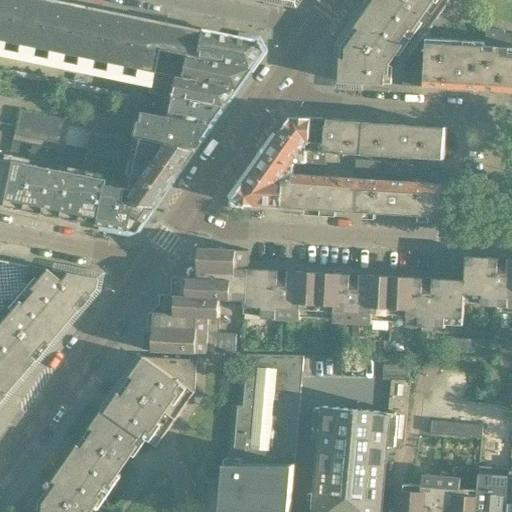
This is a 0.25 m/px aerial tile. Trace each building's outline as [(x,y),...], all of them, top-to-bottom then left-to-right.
[(48,0),(0,0),(0,12),(137,39),(133,63),(152,67),(154,59),(156,51),(172,54),(190,58),(196,31),(48,0)] [(340,82),(425,87),(428,37),(425,35),(449,0),(374,0),(342,46),(340,82)] [(486,29),(486,42),(482,90),(511,92),(511,34),(504,34),(505,30),(486,29)] [(212,62),(217,35),(196,31),(190,58),(212,62)] [(257,51),(253,43),(217,35),(212,62),(244,69),(257,51)] [(482,90),(486,42),(430,39),(431,37),(428,37),(425,87),(482,90)] [(244,69),(212,62),(190,58),(172,54),(156,51),(154,59),(152,67),(151,73),(179,79),(230,89),(244,69)] [(230,89),(179,79),(151,73),(147,93),(167,97),(217,107),(230,89)] [(217,107),(167,97),(163,116),(205,125),(217,107)] [(18,109),(13,135),(57,144),(63,119),(18,109)] [(205,125),(163,116),(137,111),(132,138),(133,138),(189,149),(205,125)] [(307,147),(311,118),(296,117),(290,120),(278,137),(290,146),(307,147)] [(325,152),(327,119),(311,118),(307,147),(307,150),(325,152)] [(382,155),(384,123),(327,119),(325,152),(382,155)] [(401,156),(403,124),(384,123),(382,155),(401,156)] [(447,127),(403,124),(401,156),(444,159),(447,127)] [(134,227),(148,207),(116,201),(118,188),(110,186),(110,185),(99,183),(102,169),(109,133),(90,129),(81,174),(72,219),(127,230),(131,231),(134,227)] [(133,138),(132,138),(109,133),(102,169),(112,171),(126,174),(129,159),(133,138)] [(278,137),(254,170),(266,178),(285,179),(293,180),(294,174),(294,162),(306,163),(307,150),(307,147),(290,146),(278,137)] [(189,149),(133,138),(129,159),(175,168),(189,149)] [(0,204),(72,219),(81,174),(46,168),(27,164),(30,149),(11,145),(9,155),(0,200),(0,204)] [(0,200),(9,155),(1,153),(0,159),(0,200)] [(129,159),(126,174),(124,180),(161,188),(175,168),(129,159)] [(381,162),(375,162),(357,161),(356,173),(381,174),(381,162)] [(410,163),(400,163),(386,162),(385,175),(409,177),(410,163)] [(236,200),(238,204),(283,207),(285,179),(266,178),(254,170),(237,194),(235,197),(236,200)] [(124,180),(126,174),(112,171),(110,185),(110,186),(118,188),(116,201),(148,207),(161,188),(124,180)] [(360,211),(362,178),(294,174),(293,180),(285,179),(283,207),(360,211)] [(439,215),(442,183),(362,178),(360,211),(439,215)] [(145,329),(144,349),(236,355),(236,335),(237,333),(219,333),(221,299),(245,300),(247,268),(248,268),(249,250),(230,249),(200,248),(199,266),(198,278),(191,277),(179,277),(178,295),(172,294),(167,294),(166,312),(155,312),(155,330),(149,329),(145,329)] [(445,278),(443,327),(445,327),(445,324),(446,317),(464,318),(464,316),(465,301),(465,294),(483,294),(483,302),(482,305),(497,306),(500,306),(511,306),(511,257),(509,258),(509,265),(499,264),(499,257),(467,255),(466,279),(445,278)] [(0,378),(9,385),(92,288),(94,279),(0,260),(0,378)] [(245,300),(245,306),(263,307),(262,314),(262,318),(300,320),(301,316),(301,309),(319,310),(321,275),(321,272),(287,270),(286,277),(279,277),(279,270),(248,268),(247,268),(245,300)] [(321,275),(319,310),(335,311),(334,318),(334,321),(372,323),(373,320),(373,313),(389,314),(391,276),(361,274),(360,281),(351,281),(351,274),(325,272),(321,272),(321,275)] [(391,276),(389,314),(408,315),(407,322),(407,325),(422,326),(425,326),(433,326),(443,327),(445,278),(436,278),(435,285),(423,284),(424,277),(391,276)] [(452,338),(452,349),(489,351),(494,351),(495,340),(452,338)] [(290,511),(304,356),(257,355),(241,355),(237,406),(231,405),(224,484),(204,483),(201,511),(290,511)] [(144,357),(107,411),(106,411),(143,438),(156,447),(195,392),(196,360),(144,357)] [(384,359),(383,379),(392,380),(408,380),(408,360),(384,359)] [(0,395),(9,385),(0,378),(0,395)] [(315,500),(314,511),(381,511),(387,445),(404,447),(410,380),(408,380),(392,380),(383,379),(368,379),(368,380),(366,405),(390,407),(389,412),(324,406),(324,408),(316,408),(313,438),(321,439),(316,494),(308,493),(308,499),(315,500)] [(78,445),(54,480),(58,483),(59,482),(95,507),(107,490),(104,488),(108,481),(111,483),(143,438),(106,411),(107,411),(104,409),(91,427),(95,430),(89,438),(85,435),(84,437),(88,440),(82,448),(78,445)] [(483,425),(432,421),(431,434),(482,438),(483,425)] [(481,490),(479,511),(507,511),(511,478),(511,469),(493,468),(483,467),(482,475),(481,490)] [(461,478),(441,477),(423,475),(422,485),(404,484),(402,511),(479,511),(481,490),(460,488),(461,478)] [(52,491),(48,488),(47,490),(51,493),(44,503),(43,511),(91,511),(95,507),(59,482),(58,483),(52,491)]
